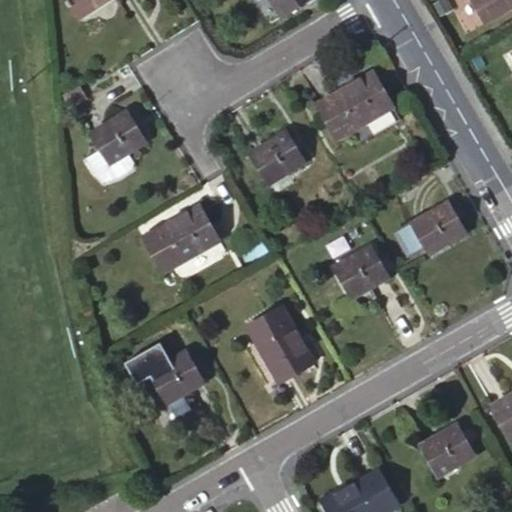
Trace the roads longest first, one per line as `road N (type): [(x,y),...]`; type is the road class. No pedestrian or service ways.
road 1 (residential): [(511,316),(255,460)]
road 2 (residential): [(511,203),(392,0)]
road 3 (residential): [(371,0),(175,111)]
